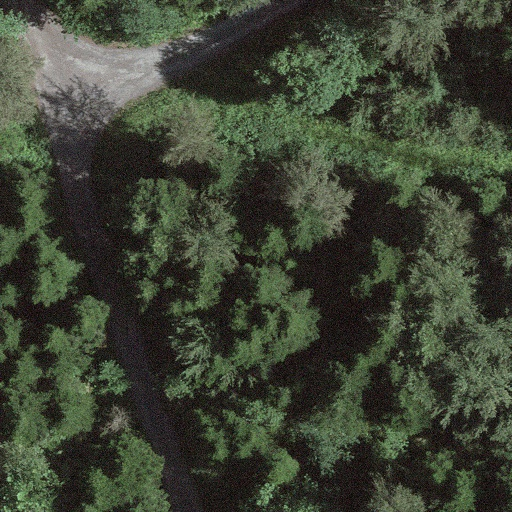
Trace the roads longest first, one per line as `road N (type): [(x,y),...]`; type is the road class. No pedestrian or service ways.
road 1 (track): [(17,0),(195,511)]
road 2 (track): [(51,93),(129,78),(288,0)]
